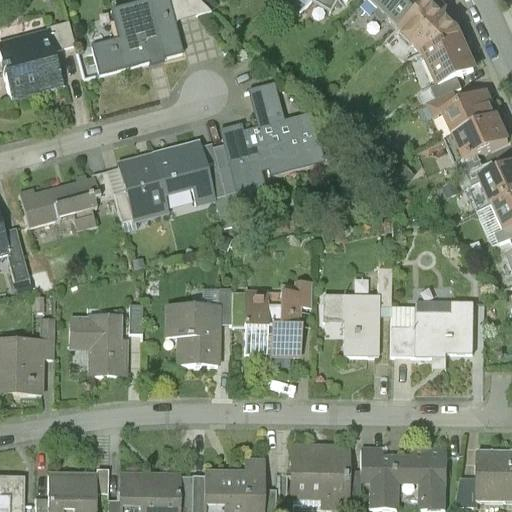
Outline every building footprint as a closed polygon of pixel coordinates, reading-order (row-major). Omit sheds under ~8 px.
[(189,0),(175,0),(167,2),(174,29),(210,19),(189,0)] [(315,0),(294,0),(293,1),(304,12),(316,0),(315,0)] [(315,0),(316,0),(324,8),(332,0),(333,0),(347,13),(358,1),(364,7),(370,0),(315,0)] [(425,4),(421,0),(370,0),(364,7),(395,36),(425,4)] [(428,1),(425,4),(395,36),(393,37),(401,45),(398,49),(408,59),(412,55),(419,61),(461,37),(448,25),(450,16),(440,8),(436,9),(428,1)] [(90,53),(98,83),(182,60),(174,29),(167,2),(109,18),(117,46),(90,53)] [(68,30),(45,36),(52,57),(75,51),(68,30)] [(0,69),(11,110),(62,96),(52,57),(45,36),(0,48),(0,69)] [(479,79),(461,37),(419,61),(434,91),(437,96),(459,87),(479,79)] [(462,94),(459,87),(437,96),(434,91),(431,92),(437,105),(427,109),(433,123),(440,120),(460,111),(454,97),(462,94)] [(236,196),(238,203),(265,195),(260,179),(268,177),(269,183),(325,168),(312,120),(283,128),(273,91),(247,98),(257,134),(245,137),(243,130),(220,136),(224,151),(236,196)] [(452,147),(497,126),(490,112),(495,110),(489,97),(460,111),(440,120),(452,147)] [(476,166),(511,149),(500,124),(497,126),(452,147),(462,167),(464,171),(476,166)] [(199,148),(152,160),(164,205),(191,198),(195,213),(214,208),(213,202),(200,153),(199,148)] [(211,150),(200,153),(213,202),(236,196),(224,151),(212,154),(211,150)] [(152,160),(116,170),(118,177),(131,226),(132,230),(168,220),(164,205),(152,160)] [(464,171),(462,167),(455,170),(460,182),(466,179),(472,191),(478,189),(498,180),(492,166),(478,172),(476,166),(464,171)] [(511,173),(498,180),(478,189),(490,215),(492,214),(511,204),(511,173)] [(118,177),(93,184),(99,208),(114,204),(121,229),(131,226),(118,177)] [(18,198),(28,237),(73,226),(76,239),(95,234),(92,219),(102,217),(99,208),(93,184),(86,186),(84,180),(75,182),(76,188),(32,199),(31,194),(18,198)] [(511,204),(492,214),(502,238),(503,240),(511,235),(511,204)] [(0,224),(0,265),(7,264),(10,263),(4,238),(0,224)] [(15,235),(4,238),(10,263),(7,264),(9,270),(23,267),(15,235)] [(511,235),(503,240),(502,238),(496,240),(500,251),(511,246),(511,235)] [(379,314),(391,314),(391,275),(376,275),(376,304),(379,304),(379,314)] [(295,290),(295,299),(300,299),(300,313),(311,313),(311,290),(295,290)] [(230,336),(243,336),(243,301),(231,301),(231,295),(216,295),(216,314),(220,314),(220,332),(230,332),(230,336)] [(295,299),(243,299),(243,301),(243,336),(243,364),(300,364),(300,313),(300,299),(295,299)] [(342,364),(378,365),(379,314),(379,304),(376,304),(322,304),(321,330),(343,330),(342,364)] [(474,360),(474,308),(415,308),(415,314),(415,365),(444,365),(444,360),(474,360)] [(129,311),(128,340),(142,340),(142,312),(129,311)] [(175,375),(219,376),(220,332),(220,314),(216,314),(164,313),(163,345),(176,345),(175,375)] [(390,365),(415,365),(415,314),(391,314),(390,365)] [(69,323),(68,358),(87,358),(87,385),(127,385),(127,348),(121,347),(122,324),(69,323)] [(40,325),(39,347),(43,347),(43,366),(54,367),(54,325),(40,325)] [(0,346),(0,402),(42,404),(43,366),(43,347),(39,347),(0,346)] [(350,445),(288,444),(288,511),(350,511),(350,445)] [(446,511),(447,449),(409,449),(409,454),(383,454),(383,448),(360,448),(360,484),(368,484),(367,511),(397,511),(398,485),(416,486),(416,511),(446,511)] [(511,505),(511,451),(476,451),(476,480),(476,505),(478,505),(511,505)] [(263,511),(263,491),(264,459),(243,459),(243,471),(203,471),(203,477),(202,511),(263,511)] [(96,470),(96,474),(95,496),(107,497),(108,471),(96,470)] [(95,511),(95,496),(96,474),(46,473),(47,501),(46,511),(95,511)] [(180,511),(180,477),(180,474),(119,474),(118,502),(118,511),(180,511)] [(23,511),(24,477),(0,477),(0,511),(23,511)] [(202,511),(203,477),(180,477),(180,511),(202,511)] [(476,505),(476,480),(461,480),(456,510),(478,509),(478,505),(476,505)] [(275,511),(276,491),(263,491),(263,511),(275,511)] [(46,511),(47,501),(34,501),(34,511),(46,511)] [(118,511),(118,502),(106,502),(106,511),(118,511)]
